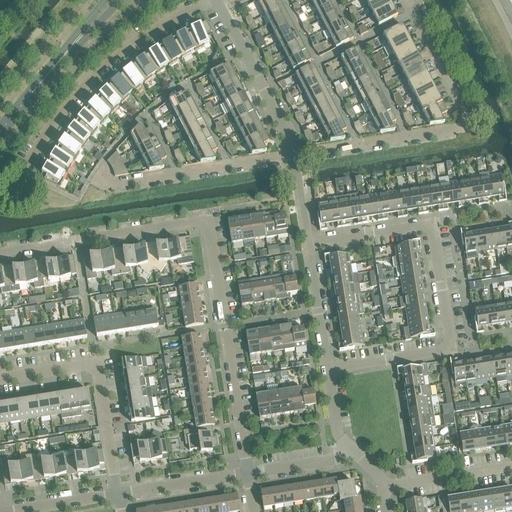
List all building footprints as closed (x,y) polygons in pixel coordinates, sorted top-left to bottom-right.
[(282,7),(278,0),(259,0),(257,1),(265,16),(282,7)] [(334,3),(332,0),(317,0),(312,3),(317,12),(334,3)] [(373,17),(392,7),(388,0),(382,0),(368,7),(373,17)] [(339,12),(334,3),(317,12),(321,21),(339,12)] [(269,25),(287,16),(282,7),(265,16),(269,25)] [(378,27),(397,17),(392,7),(373,17),(378,27)] [(357,13),(354,8),(349,11),(350,16),(357,13)] [(344,21),(339,12),(321,21),(326,30),(344,21)] [(359,18),(357,13),(350,16),(354,21),(359,18)] [(292,25),(287,16),(269,25),(274,34),(292,25)] [(348,30),(344,21),(326,30),(331,39),(348,30)] [(209,44),(205,36),(211,33),(206,23),(192,30),(185,33),(196,53),(204,48),(203,46),(209,44)] [(279,43),(296,34),(292,25),(274,34),(279,43)] [(368,32),(364,25),(358,29),(360,36),(368,32)] [(388,46),(407,36),(402,26),(383,36),(388,46)] [(353,40),(348,30),(331,39),(336,49),(353,40)] [(196,53),(185,33),(177,37),(171,41),(182,60),(191,55),(190,53),(194,51),(195,53),(196,53)] [(283,52),(301,43),(296,34),(279,43),(283,52)] [(393,55),(412,46),(407,36),(388,46),(393,55)] [(182,60),(171,41),(157,49),(169,68),(178,62),(176,60),(181,58),(182,60)] [(375,48),(372,41),(365,45),(365,46),(366,47),(367,48),(368,49),(369,50),(370,51),(375,48)] [(288,61),(306,52),(301,43),(283,52),(288,61)] [(398,65),(417,55),(412,46),(393,55),(398,65)] [(169,68),(157,49),(144,58),(157,76),(165,70),(164,69),(168,66),(169,68)] [(363,58),(358,49),(340,58),(345,67),(363,58)] [(311,62),(306,52),(288,61),(293,71),(311,62)] [(403,75),(422,65),(417,55),(398,65),(403,75)] [(381,61),(379,56),(373,59),(374,60),(374,61),(374,62),(375,64),(375,65),(381,61)] [(157,76),(144,58),(137,63),(131,68),(145,85),(152,79),(151,77),(155,74),(156,76),(157,76)] [(350,76),(367,67),(363,58),(345,67),(350,76)] [(384,67),(381,61),(375,65),(376,66),(376,67),(377,67),(378,69),(379,69),(384,67)] [(215,84),(234,74),(229,64),(210,74),(215,84)] [(408,84),(427,74),(422,65),(403,75),(408,84)] [(318,75),(315,70),(313,66),(295,75),(300,84),(318,75)] [(372,76),(367,67),(350,76),(354,85),(372,76)] [(145,85),(131,68),(119,78),(133,95),(140,88),(139,87),(143,84),(144,85),(145,85)] [(281,77),(278,70),(273,73),(273,74),(274,76),(274,79),(275,80),(281,77)] [(220,94),(239,84),(234,74),(215,84),(220,94)] [(413,94),(432,84),(427,74),(408,84),(413,94)] [(305,93),(322,84),(318,75),(300,84),(305,93)] [(391,81),(389,75),(383,78),(383,79),(384,81),(384,83),(385,84),(391,81)] [(359,94),(377,85),(372,76),(354,85),(359,94)] [(133,95),(119,78),(112,84),(107,89),(122,105),(129,98),(127,96),(131,93),(133,95)] [(287,87),(284,81),(277,84),(278,85),(278,86),(279,87),(281,89),(282,90),(287,87)] [(394,86),(391,81),(385,84),(385,85),(386,86),(387,87),(388,88),(389,89),(394,86)] [(172,84),(166,88),(169,92),(171,90),(173,89),(175,88),(172,84)] [(225,103),(244,94),(239,84),(220,94),(225,103)] [(309,102),(327,93),(322,84),(305,93),(309,102)] [(418,103),(437,94),(432,84),(413,94),(418,103)] [(204,90),(201,85),(196,88),(196,89),(196,90),(196,91),(197,93),(204,90)] [(381,94),(377,85),(359,94),(364,103),(381,94)] [(122,105),(107,89),(95,101),(111,115),(118,108),(116,107),(120,103),(122,105)] [(206,95),(204,90),(197,93),(198,95),(199,96),(201,98),(206,95)] [(174,112),(193,102),(187,92),(186,93),(169,102),(174,112)] [(314,112),(332,102),(327,93),(309,102),(314,112)] [(230,113),(249,103),(244,94),(225,103),(230,113)] [(381,94),(364,103),(369,113),(386,103),(381,94)] [(422,113),(441,103),(437,94),(418,103),(422,113)] [(401,100),(399,95),(393,97),(393,98),(394,100),(394,101),(394,102),(395,103),(401,100)] [(404,105),(401,100),(395,103),(395,104),(396,105),(397,106),(398,107),(399,108),(404,105)] [(111,115),(95,101),(89,107),(85,112),(101,126),(108,119),(106,118),(109,114),(111,116),(111,115)] [(179,121),(198,112),(193,102),(174,112),(179,121)] [(336,112),(332,102),(314,112),(319,121),(336,112)] [(235,123),(254,113),(249,103),(230,113),(235,123)] [(391,113),(386,103),(369,113),(373,122),(391,113)] [(440,117),(445,114),(447,113),(441,103),(422,113),(429,126),(444,124),(440,117)] [(213,109),(211,104),(205,107),(206,108),(206,109),(206,110),(206,111),(207,113),(213,109)] [(216,115),(213,109),(207,113),(208,114),(208,115),(209,115),(210,117),(211,117),(216,115)] [(101,126),(85,112),(74,125),(92,138),(98,131),(96,129),(99,126),(101,127),(101,126)] [(162,118),(160,112),(154,115),(154,116),(155,118),(155,119),(155,120),(156,121),(162,118)] [(184,131),(202,121),(198,112),(179,121),(184,131)] [(341,121),(336,112),(319,121),(323,130),(341,121)] [(240,132),(259,122),(254,113),(235,123),(240,132)] [(390,125),(396,122),(391,113),(373,122),(380,134),(394,132),(390,125)] [(411,119),(408,114),(403,116),(403,117),(403,119),(404,120),(404,121),(405,122),(411,119)] [(165,123),(162,118),(156,121),(156,122),(157,123),(158,124),(159,125),(160,126),(165,123)] [(124,119),(120,123),(121,124),(126,129),(129,125),(124,119)] [(414,124),(411,119),(405,122),(405,123),(406,124),(406,125),(408,126),(408,127),(414,124)] [(189,141),(207,131),(202,121),(184,131),(189,141)] [(341,133),(346,130),(341,121),(323,130),(330,142),(344,140),(341,133)] [(245,142),(264,132),(259,122),(240,132),(245,142)] [(223,129),(221,123),(215,126),(215,127),(216,129),(216,131),(217,132),(223,129)] [(121,124),(116,129),(122,134),(123,132),(125,131),(126,129),(121,124)] [(86,141),(89,137),(91,139),(92,138),(74,125),(69,132),(65,138),(83,150),(88,143),(86,141)] [(137,149),(156,139),(151,129),(145,132),(141,125),(130,135),(137,149)] [(226,134),(223,129),(217,132),(218,133),(218,134),(219,135),(220,136),(221,137),(226,134)] [(193,150),(212,140),(207,131),(189,141),(193,150)] [(172,137),(169,132),(164,134),(164,137),(165,138),(165,139),(166,140),(172,137)] [(262,145),(268,143),(269,142),(264,132),(245,142),(252,155),(266,153),(262,145)] [(175,142),(172,137),(166,140),(166,141),(167,142),(167,143),(169,145),(175,142)] [(78,154),(80,149),(82,151),(83,150),(65,138),(56,151),(74,163),(79,155),(78,154)] [(142,158),(161,149),(156,139),(137,149),(142,158)] [(211,154),(216,151),(218,150),(212,140),(193,150),(200,164),(215,161),(211,154)] [(233,148),(230,142),(225,145),(225,146),(226,148),(226,149),(226,150),(227,151),(233,148)] [(236,153),(233,148),(227,151),(227,152),(228,153),(229,154),(230,155),(231,156),(236,153)] [(160,162),(165,159),(166,159),(161,149),(142,158),(149,172),(164,169),(160,162)] [(69,166),(72,162),(74,164),(74,163),(56,151),(51,159),(47,165),(67,176),(71,167),(69,166)] [(182,156),(179,151),(174,153),(174,154),(174,155),(175,157),(175,159),(182,156)] [(110,167),(119,158),(116,152),(107,162),(110,167)] [(98,153),(94,158),(99,162),(102,158),(102,157),(103,157),(98,153)] [(185,161),(182,156),(175,159),(177,161),(178,163),(179,164),(185,161)] [(124,167),(119,158),(110,167),(113,172),(124,167)] [(62,180),(64,175),(66,176),(67,176),(47,165),(40,180),(59,190),(64,181),(62,180)] [(128,175),(124,167),(113,172),(114,177),(128,175)] [(506,201),(503,185),(501,185),(500,176),(490,178),(492,196),(497,195),(498,202),(506,201)] [(492,196),(490,178),(479,180),(483,205),(488,204),(487,197),(492,196)] [(483,205),(479,180),(469,181),(472,199),(477,199),(478,206),(483,205)] [(472,199),(469,181),(459,183),(463,208),(468,207),(467,200),(472,199)] [(463,208),(459,183),(449,184),(452,203),(457,202),(458,209),(463,208)] [(452,203),(449,184),(439,186),(443,211),(448,211),(447,204),(452,203)] [(443,211),(439,186),(429,188),(432,206),(437,205),(438,212),(443,211)] [(432,206),(429,188),(419,189),(423,215),(428,214),(427,207),(432,206)] [(423,215),(419,189),(409,191),(412,209),(417,208),(418,215),(423,215)] [(412,209),(409,191),(398,193),(403,218),(408,217),(407,210),(412,209)] [(403,218),(398,193),(389,194),(391,213),(396,212),(397,219),(403,218)] [(351,219),(348,201),(347,194),(337,196),(338,202),(342,228),(347,227),(346,220),(351,219)] [(391,213),(389,194),(378,196),(382,221),(388,220),(386,213),(391,213)] [(342,228),(338,202),(337,196),(327,198),(328,204),(331,222),(336,221),(337,228),(342,228)] [(382,221),(378,196),(368,197),(371,216),(376,215),(377,222),(382,221)] [(371,216),(368,197),(358,199),(362,224),(367,224),(366,217),(371,216)] [(362,224),(358,199),(348,201),(351,219),(356,218),(357,225),(362,224)] [(331,222),(328,204),(317,206),(319,214),(317,215),(320,231),(327,230),(326,223),(331,222)] [(277,237),(274,218),(273,213),(261,215),(265,239),(277,237)] [(274,218),(277,237),(288,235),(285,216),(277,218),(276,213),(273,213),(274,218)] [(265,239),(261,215),(250,217),(254,241),(265,239)] [(254,241),(250,217),(239,219),(243,243),(254,241)] [(243,243),(239,219),(228,221),(231,245),(243,243)] [(476,253),(473,235),(468,235),(467,230),(460,231),(462,247),(464,246),(466,260),(477,259),(476,253)] [(507,248),(504,230),(493,231),(496,250),(507,248)] [(496,250),(493,231),(483,233),(486,251),(496,250)] [(486,251),(483,233),(473,235),(476,253),(486,251)] [(193,264),(190,243),(178,244),(178,241),(167,243),(170,261),(177,260),(178,266),(193,264)] [(415,250),(421,249),(419,241),(404,244),(405,246),(396,247),(398,257),(416,254),(415,250)] [(170,261),(167,243),(155,244),(156,248),(151,249),(154,270),(156,270),(161,273),(170,261)] [(154,270),(151,249),(145,250),(145,246),(133,248),(136,267),(147,276),(153,270),(154,270)] [(136,267),(133,248),(122,250),(123,253),(117,254),(121,275),(130,274),(129,268),(136,267)] [(121,275),(117,254),(112,255),(111,251),(100,253),(103,272),(111,271),(112,277),(121,275)] [(103,272),(100,253),(89,255),(90,259),(84,260),(87,281),(97,279),(96,273),(103,272)] [(350,265),(348,255),(339,256),(339,254),(324,257),(325,264),(330,263),(331,268),(350,265)] [(416,254),(398,257),(393,258),(394,268),(399,267),(418,264),(416,254)] [(76,275),(74,261),(68,262),(67,258),(56,260),(59,279),(70,277),(70,276),(76,275)] [(59,279),(56,260),(45,262),(46,266),(40,267),(43,280),(48,279),(48,281),(59,279)] [(43,280),(40,267),(35,268),(34,264),(23,266),(26,285),(34,283),(35,289),(44,288),(43,280)] [(419,275),(418,264),(399,267),(401,278),(419,275)] [(351,275),(350,265),(331,268),(333,278),(351,275)] [(26,285),(23,266),(12,267),(12,271),(7,272),(10,286),(11,293),(21,292),(20,286),(26,285)] [(10,286),(7,272),(2,273),(1,269),(0,269),(0,288),(0,289),(1,295),(11,293),(10,286)] [(333,278),(334,288),(353,285),(359,284),(357,274),(351,275),(333,278)] [(287,299),(284,280),(283,275),(272,277),(276,301),(287,299)] [(421,285),(419,275),(401,278),(402,288),(421,285)] [(276,301),(272,277),(260,279),(264,303),(276,301)] [(172,278),(160,280),(161,287),(173,285),(172,278)] [(298,292),(297,288),(295,278),(284,280),(287,299),(291,298),(290,294),(298,292)] [(264,303),(260,279),(249,281),(253,304),(264,303)] [(253,304),(249,281),(238,283),(241,306),(253,304)] [(199,295),(197,285),(179,288),(180,298),(199,295)] [(354,296),(353,285),(334,288),(336,299),(354,296)] [(423,295),(421,285),(402,288),(404,298),(423,295)] [(200,305),(199,295),(180,298),(182,308),(200,305)] [(360,295),(354,296),(336,299),(338,309),(362,305),(360,295)] [(423,295),(404,298),(400,299),(401,309),(406,308),(424,305),(423,295)] [(202,315),(200,305),(182,308),(183,318),(202,315)] [(363,315),(362,305),(338,309),(339,319),(358,316),(363,315)] [(428,330),(426,315),(424,305),(406,308),(409,329),(404,329),(406,341),(411,341),(411,339),(419,337),(420,339),(435,337),(434,329),(428,330)] [(508,323),(505,305),(495,306),(498,325),(508,323)] [(498,325),(495,306),(485,308),(488,326),(498,325)] [(488,326),(485,308),(474,310),(476,318),(474,319),(476,334),(484,332),(483,327),(488,326)] [(157,328),(155,310),(154,309),(124,314),(127,333),(157,328)] [(127,333),(124,314),(114,316),(117,335),(127,333)] [(203,325),(202,315),(183,318),(185,328),(203,325)] [(117,335),(114,316),(103,317),(107,336),(117,335)] [(363,347),(359,326),(358,316),(339,319),(343,344),(338,345),(339,352),(354,350),(354,348),(363,347)] [(107,336),(103,317),(93,319),(96,338),(107,336)] [(87,339),(84,320),(73,322),(77,341),(87,339)] [(77,341),(73,322),(63,324),(66,343),(77,341)] [(66,343),(63,324),(53,325),(56,344),(66,343)] [(56,344),(53,325),(43,327),(46,346),(56,344)] [(295,349),(292,330),(291,325),(280,327),(284,351),(295,349)] [(46,346),(43,327),(33,329),(36,348),(46,346)] [(284,351),(280,327),(268,329),(272,353),(284,351)] [(305,343),(305,338),(303,328),(292,330),(295,349),(299,349),(298,344),(305,343)] [(36,348),(33,329),(23,330),(26,349),(36,348)] [(272,353),(268,329),(257,331),(261,355),(272,353)] [(26,349),(23,330),(13,332),(16,351),(26,349)] [(261,355),(257,331),(246,333),(249,357),(261,355)] [(16,351),(13,332),(2,334),(5,353),(16,351)] [(201,345),(200,335),(181,338),(183,348),(201,345)] [(203,355),(201,345),(183,348),(184,358),(203,355)] [(205,365),(203,355),(184,358),(186,368),(205,365)] [(511,375),(511,356),(503,358),(506,376),(511,375)] [(148,368),(146,357),(121,362),(123,372),(142,369),(148,368)] [(493,359),(496,378),(497,384),(507,382),(506,376),(503,358),(493,359)] [(496,378),(493,359),(483,361),(486,379),(496,378)] [(465,383),(462,364),(458,365),(457,360),(449,361),(452,376),(453,376),(455,384),(465,383)] [(486,379),(483,361),(472,363),(475,381),(486,379)] [(475,381),(472,363),(462,364),(465,383),(466,388),(476,386),(475,381)] [(205,365),(186,368),(188,378),(206,376),(205,365)] [(428,377),(426,365),(420,365),(421,367),(412,369),(412,367),(396,369),(398,377),(403,376),(404,380),(422,377),(428,377)] [(143,379),(142,369),(123,372),(124,382),(143,379)] [(208,386),(206,376),(188,378),(189,389),(208,386)] [(424,388),(422,377),(404,380),(405,391),(424,388)] [(151,388),(149,378),(143,379),(124,382),(126,392),(145,389),(151,388)] [(209,396),(208,386),(189,389),(191,399),(209,396)] [(430,387),(424,388),(405,391),(407,401),(426,398),(431,397),(430,387)] [(305,412),(302,392),(301,388),(290,390),(294,413),(305,412)] [(147,399),(145,389),(126,392),(128,403),(147,399)] [(294,413),(290,390),(279,392),(282,415),(294,413)] [(91,410),(89,394),(88,391),(58,396),(61,415),(61,419),(83,416),(82,412),(91,410)] [(316,405),(314,395),(313,391),(302,392),(305,412),(309,411),(308,407),(316,405)] [(282,415),(279,392),(267,394),(271,417),(282,415)] [(271,417),(267,394),(256,395),(259,419),(271,417)] [(61,415),(58,396),(47,398),(50,417),(61,415)] [(211,406),(209,396),(191,399),(192,409),(211,406)] [(50,417),(47,398),(37,399),(40,418),(50,417)] [(153,398),(147,399),(128,403),(129,413),(148,410),(154,409),(153,398)] [(427,408),(426,398),(407,401),(409,411),(427,408)] [(40,418),(37,399),(27,401),(30,420),(40,418)] [(30,420),(27,401),(17,403),(20,422),(30,420)] [(20,422),(17,403),(7,404),(10,423),(20,422)] [(0,424),(10,423),(7,404),(0,405),(0,424)] [(462,404),(455,405),(456,413),(463,411),(462,404)] [(213,416),(211,406),(192,409),(194,419),(213,416)] [(432,407),(427,408),(409,411),(410,421),(434,417),(432,407)] [(156,419),(154,409),(148,410),(129,413),(131,423),(156,419)] [(214,426),(213,416),(194,419),(196,429),(209,427),(214,426)] [(436,428),(434,417),(410,421),(412,431),(430,428),(436,428)] [(511,444),(511,426),(503,428),(506,446),(511,444)] [(217,446),(216,438),(211,439),(209,427),(196,429),(191,430),(192,436),(187,437),(189,451),(200,450),(200,453),(213,451),(212,447),(217,446)] [(471,429),(470,430),(470,433),(473,451),(484,449),(481,432),(481,428),(480,428),(478,427),(477,427),(473,427),(472,428),(471,429)] [(432,439),(430,428),(412,431),(414,442),(432,439)] [(506,446),(503,428),(492,430),(495,448),(506,446)] [(495,448),(492,430),(481,432),(484,449),(495,448)] [(167,455),(165,442),(162,442),(161,434),(154,432),(150,442),(147,443),(151,461),(162,460),(161,456),(167,455)] [(473,451),(470,433),(459,435),(462,453),(473,451)] [(85,453),(88,472),(99,470),(99,466),(105,465),(101,444),(100,436),(94,437),(95,445),(91,446),(92,452),(85,453)] [(151,461),(147,443),(140,444),(139,438),(129,439),(133,460),(139,460),(139,463),(151,461)] [(434,449),(432,439),(414,442),(415,452),(434,449)] [(76,470),(77,474),(88,472),(85,453),(79,454),(78,448),(67,449),(69,457),(71,471),(76,470)] [(435,459),(434,449),(415,452),(416,456),(411,457),(412,465),(427,462),(427,460),(435,459)] [(38,476),(35,461),(34,455),(25,456),(26,462),(19,464),(22,483),(33,481),(32,477),(38,476)] [(71,471),(69,457),(63,458),(63,456),(52,458),(55,477),(66,475),(65,472),(71,471)] [(55,477),(52,458),(35,461),(38,476),(43,475),(44,479),(55,477)] [(22,483),(19,464),(11,465),(10,459),(1,460),(4,482),(10,481),(11,484),(22,483)] [(335,498),(333,486),(332,481),(322,483),(325,500),(335,498)] [(325,500),(322,483),(312,484),(314,501),(325,500)] [(355,499),(354,489),(353,483),(333,486),(335,498),(338,497),(339,501),(343,501),(355,499)] [(314,501),(312,484),(302,486),(304,503),(314,501)] [(304,503),(302,486),(291,488),(294,504),(304,503)] [(294,504),(291,488),(281,489),(284,506),(294,504)] [(284,506),(281,489),(271,491),(274,508),(284,506)] [(511,507),(511,490),(501,491),(504,509),(511,507)] [(274,508),(271,491),(261,492),(264,509),(274,508)] [(504,511),(504,509),(501,491),(490,493),(493,510),(493,511),(504,511)] [(493,510),(490,493),(480,495),(482,511),(493,510)] [(239,511),(238,500),(237,495),(227,497),(229,511),(239,511)] [(482,511),(480,495),(469,496),(471,511),(482,511)] [(471,511),(469,496),(458,498),(460,511),(471,511)] [(229,511),(227,497),(217,499),(218,511),(229,511)] [(362,508),(360,498),(355,499),(343,501),(345,511),(362,508)] [(460,511),(458,498),(447,500),(449,511),(460,511)] [(218,511),(217,499),(206,500),(208,511),(218,511)] [(413,511),(426,510),(424,499),(406,502),(407,511),(413,511)] [(208,511),(206,500),(196,502),(197,511),(208,511)] [(197,511),(196,502),(186,504),(187,511),(197,511)]
